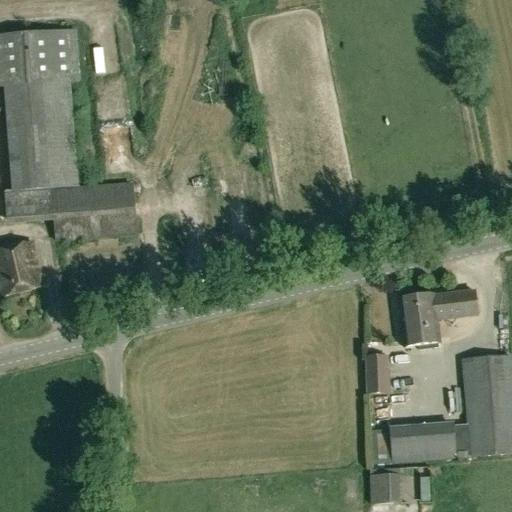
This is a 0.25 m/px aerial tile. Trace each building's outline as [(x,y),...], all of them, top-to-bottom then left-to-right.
[(69,83),(79,82),(75,32),(0,38),(0,88),(9,87),(16,191),(6,192),(8,222),(54,218),(56,243),(136,236),(132,186),(78,190),(69,83)] [(240,95),(247,71),(235,67),(228,91),(240,95)] [(126,71),(108,75),(111,88),(129,84),(126,71)] [(0,296),(1,298),(42,288),(31,244),(0,251),(0,296)] [(433,345),(440,344),(437,322),(476,317),(474,293),(435,297),(434,297),(398,301),(403,349),(418,347),(418,351),(434,349),(433,345)] [(389,395),(387,359),(366,360),(368,396),(389,395)] [(469,440),(453,441),(452,427),(390,432),(392,464),(511,453),(511,372),(511,359),(463,362),(469,440)] [(401,506),(400,477),(370,478),(371,507),(401,506)]
